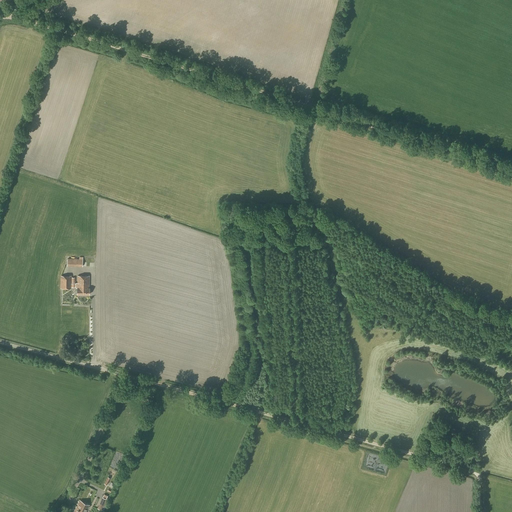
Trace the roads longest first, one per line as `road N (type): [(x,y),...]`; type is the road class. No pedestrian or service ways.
road 1 (track): [(1,15),(511,166)]
road 2 (track): [(477,511),(478,481),(468,470),(152,384)]
road 3 (unclassified): [(152,384),(0,341)]
